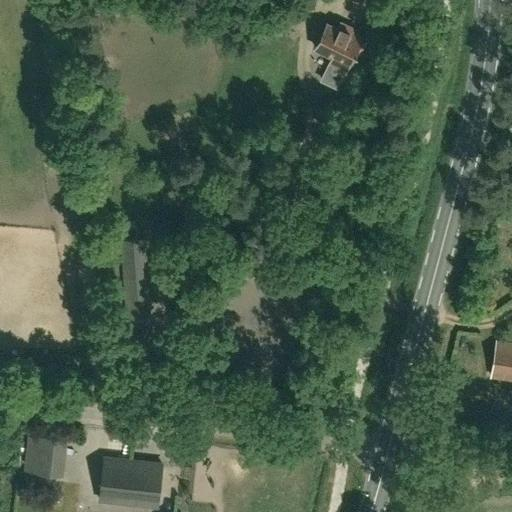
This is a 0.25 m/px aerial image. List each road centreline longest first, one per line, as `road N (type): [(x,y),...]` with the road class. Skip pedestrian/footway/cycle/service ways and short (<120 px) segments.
road 1 (secondary): [(387,461),(469,150),(491,0)]
road 2 (unclassified): [(387,461),(0,405)]
